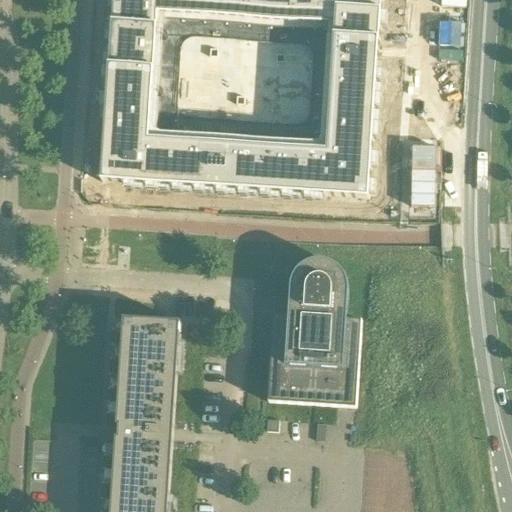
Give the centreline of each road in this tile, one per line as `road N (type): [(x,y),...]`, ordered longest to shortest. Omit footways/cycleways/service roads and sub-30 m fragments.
road 1 (secondary): [(490,361),(476,222),(485,0)]
road 2 (unknown): [(211,0),(199,135),(209,154),(241,156),(262,147),(267,0)]
road 3 (residential): [(243,334),(246,287),(0,273)]
road 4 (secondary): [(490,361),(509,511)]
road 5 (tertiary): [(0,161),(0,36)]
